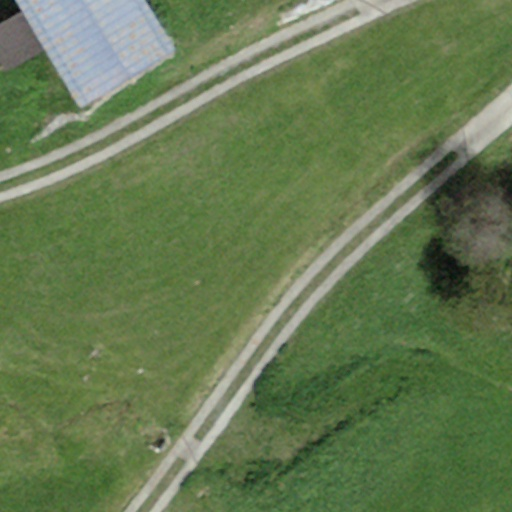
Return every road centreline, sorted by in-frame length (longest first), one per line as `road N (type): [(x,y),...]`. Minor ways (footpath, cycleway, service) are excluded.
road 1 (track): [(511,105),(309,284),(145,511)]
road 2 (track): [(0,180),(101,139),(380,0)]
